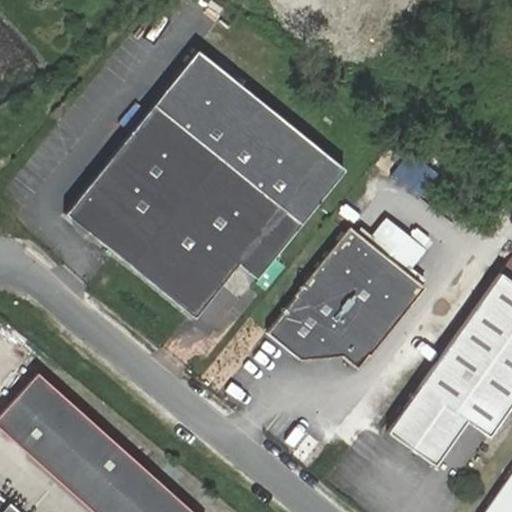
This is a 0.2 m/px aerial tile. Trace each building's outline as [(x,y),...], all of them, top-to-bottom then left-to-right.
[(195,50),(64,214),(193,317),(236,264),(254,278),(343,168),(195,50)] [(342,236),(265,332),(299,359),(341,356),(356,368),(415,293),(395,278),(413,255),(378,227),(360,250),(342,236)] [(498,273),(386,431),(434,466),(465,421),(487,437),(511,402),(511,282),(508,280),(498,273)] [(190,511),(35,372),(0,411),(0,429),(91,511),(190,511)] [(511,511),(511,472),(483,511),(511,511)]
